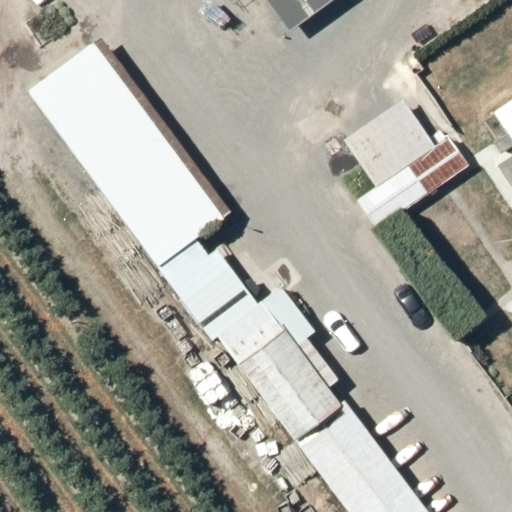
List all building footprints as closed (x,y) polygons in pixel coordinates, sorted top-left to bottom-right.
[(333,0),(270,0),(292,30),(333,0)] [(217,219),(88,46),(23,94),(165,286),(198,261),(185,243),(217,219)] [(377,185),(438,141),(406,95),(344,139),(377,185)] [(511,98),(493,112),(511,138),(511,150),(492,164),(511,191),(511,98)] [(372,232),(465,165),(445,137),(438,141),(377,185),(352,203),(372,232)] [(207,336),(291,447),(340,409),(346,405),(296,339),(305,332),(271,287),(207,336)] [(418,511),(340,409),(291,447),(340,511),(418,511)]
